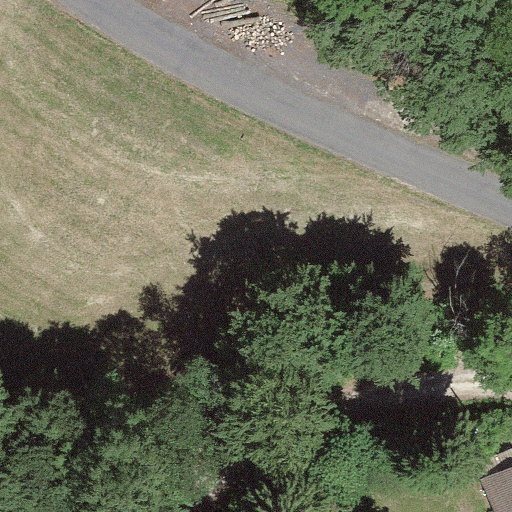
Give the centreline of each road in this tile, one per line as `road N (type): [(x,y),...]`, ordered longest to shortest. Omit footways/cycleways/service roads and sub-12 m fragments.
road 1 (unclassified): [(94,0),(220,75),(511,203)]
road 2 (track): [(210,511),(253,471),(337,416),(450,385),(511,386)]
